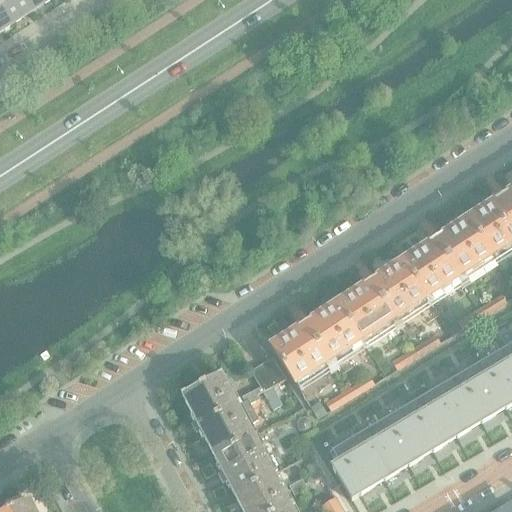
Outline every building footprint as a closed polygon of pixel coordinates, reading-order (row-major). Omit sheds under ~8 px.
[(31,10),(24,0),(0,0),(0,5),(11,23),(12,23),(16,23),(21,20),(21,17),(31,10)] [(24,0),(31,10),(41,4),(45,5),(50,1),(49,0),(24,0)] [(11,23),(0,5),(0,30),(1,30),(4,31),(9,27),(10,24),(11,23)] [(511,191),(467,220),(494,262),(511,250),(511,191)] [(466,280),(494,262),(467,220),(402,263),(429,304),(458,286),(461,291),(469,285),(466,280)] [(401,323),(429,304),(402,263),(337,305),(363,347),(392,328),(395,333),(404,328),(401,323)] [(507,305),(502,297),(494,302),(499,310),(507,305)] [(499,310),(494,302),(487,306),(492,314),(499,310)] [(336,364),(363,347),(337,305),(271,348),(277,357),(297,390),(327,371),(330,376),(339,370),(336,364)] [(492,314),(487,306),(480,311),(485,319),(492,314)] [(485,319),(480,311),(473,315),(478,323),(485,319)] [(478,323),(473,315),(466,319),(471,327),(478,323)] [(471,327),(466,319),(458,324),(463,332),(471,327)] [(440,345),(435,337),(428,342),(433,350),(440,345)] [(433,350),(428,342),(421,346),(426,354),(433,350)] [(340,464),(331,469),(356,511),(357,510),(366,505),(361,496),(386,482),(409,468),(435,453),(458,439),(481,426),(505,411),(511,406),(511,343),(332,451),(340,464)] [(426,354),(421,346),(413,351),(419,359),(426,354)] [(419,359),(413,351),(406,355),(411,363),(419,359)] [(411,363),(406,355),(399,360),(404,368),(411,363)] [(285,382),(272,360),(261,367),(274,388),(285,382)] [(404,368),(399,360),(392,364),(397,372),(404,368)] [(244,403),(257,396),(274,388),(261,367),(250,374),(260,389),(242,399),(244,403)] [(253,438),(220,376),(181,396),(214,459),(253,438)] [(374,387),(369,379),(362,383),(367,391),(374,387)] [(367,391),(362,383),(355,388),(360,396),(367,391)] [(360,396),(355,388),(348,392),(352,400),(360,396)] [(352,400),(348,392),(340,397),(345,404),(352,400)] [(247,407),(259,401),(257,396),(244,403),(247,407)] [(345,404),(340,397),(333,401),(338,409),(345,404)] [(338,409),(333,401),(326,406),(331,413),(338,409)] [(312,429),(310,422),(305,419),(300,420),(297,425),(299,432),(303,435),(309,434),(312,429)] [(273,477),(253,438),(214,459),(235,497),(273,477)] [(292,511),(286,500),(273,477),(235,497),(242,511),(292,511)] [(291,493),(304,486),(302,481),(289,488),(291,493)] [(294,497),(307,490),(304,486),(291,493),(294,497)] [(34,511),(28,501),(5,511),(34,511)] [(341,511),(335,501),(321,509),(323,511),(341,511)]
